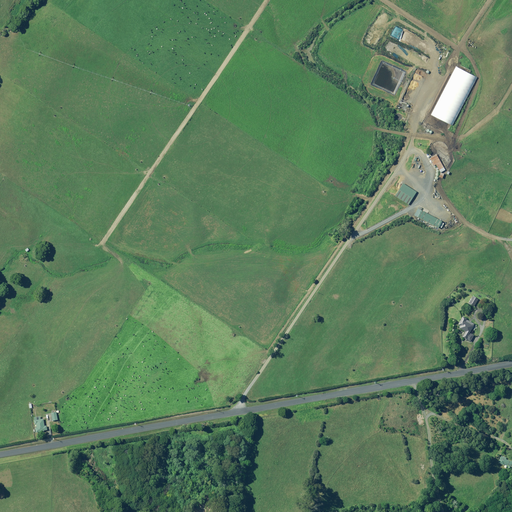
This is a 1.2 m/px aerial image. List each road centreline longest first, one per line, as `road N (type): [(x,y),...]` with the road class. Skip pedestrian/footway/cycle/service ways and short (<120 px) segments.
road 1 (unclassified): [(240,411),(407,148),(415,107),(487,0)]
road 2 (unclassified): [(511,363),(240,411)]
road 3 (unclassified): [(240,411),(0,455)]
road 4 (track): [(379,0),(456,45),(470,65),(472,82),(448,138)]
